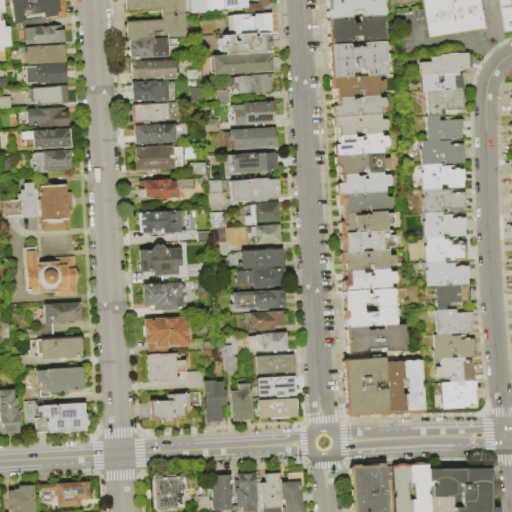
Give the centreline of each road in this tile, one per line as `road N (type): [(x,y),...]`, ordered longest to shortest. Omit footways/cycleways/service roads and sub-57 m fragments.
road 1 (residential): [(90,0),(120,511)]
road 2 (residential): [(500,61),(484,93),(485,189),(511,486)]
road 3 (residential): [(296,0),(317,408)]
road 4 (tertiary): [(288,444),(0,461)]
road 5 (tertiary): [(511,435),(355,441)]
